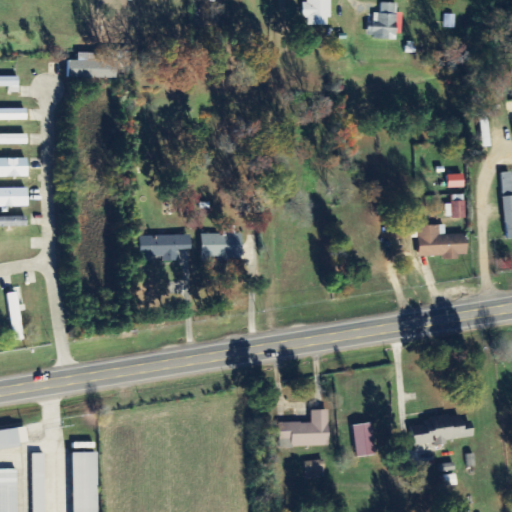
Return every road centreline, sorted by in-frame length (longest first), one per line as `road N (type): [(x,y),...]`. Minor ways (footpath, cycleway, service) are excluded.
road 1 (primary): [(0,389),(511,313)]
road 2 (residential): [(47,90),(48,259),(69,378)]
